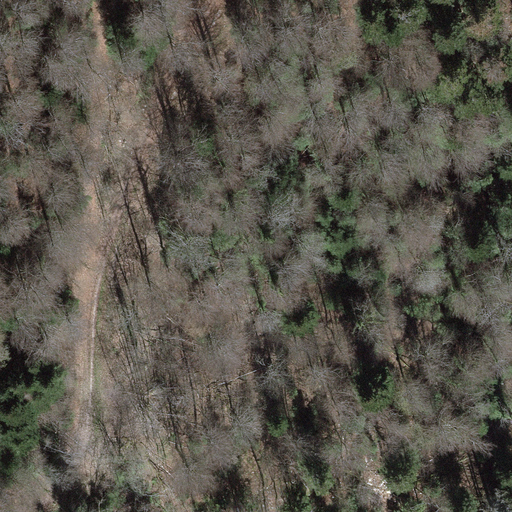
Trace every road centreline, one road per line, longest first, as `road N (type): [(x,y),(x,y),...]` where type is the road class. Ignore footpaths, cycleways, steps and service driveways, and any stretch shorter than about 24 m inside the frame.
road 1 (track): [(81,330),(234,0)]
road 2 (track): [(18,511),(81,330)]
